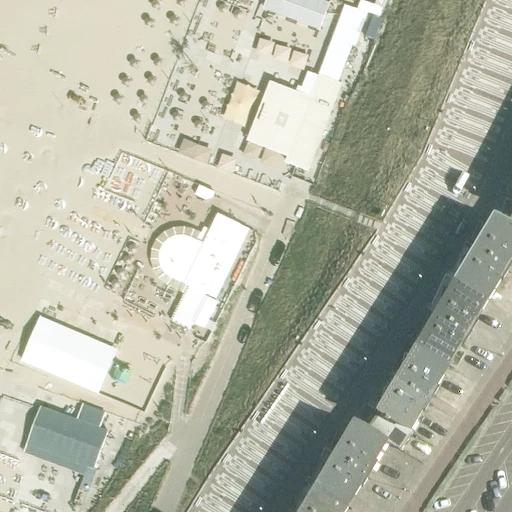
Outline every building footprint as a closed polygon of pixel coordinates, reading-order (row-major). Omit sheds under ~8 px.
[(268,0),(259,30),(275,35),(279,23),(313,33),(322,0),(268,0)] [(319,73),(348,79),(362,10),(385,15),(388,0),(377,0),(377,2),(368,0),(359,0),(358,7),(333,2),(321,61),(322,61),(319,73)] [(333,85),(283,66),(262,117),(312,137),(333,85)] [(222,117),(249,125),(260,87),(233,79),(222,117)] [(181,194),(178,209),(194,212),(197,198),(181,194)] [(511,201),(506,198),(501,212),(498,212),(497,212),(496,217),(501,219),(507,222),(511,225),(511,201)] [(501,219),(496,217),(494,216),(488,225),(474,248),(505,267),(511,255),(511,225),(507,222),(501,219)] [(210,332),(249,234),(224,222),(213,248),(196,240),(183,241),(174,243),(169,250),(165,263),(169,275),(181,287),(202,297),(190,322),(210,332)] [(455,281),(487,301),(500,280),(502,281),(503,280),(498,277),(505,267),(474,248),(455,281)] [(435,314),(466,333),(473,321),(477,323),(475,321),(487,301),(455,281),(435,314)] [(415,347),(448,367),(460,346),(463,347),(463,346),(459,344),(466,333),(435,314),(415,347)] [(21,361),(100,391),(118,345),(39,315),(21,361)] [(436,387),(448,367),(415,347),(396,380),(427,398),(434,387),(438,390),(438,389),(436,387)] [(403,429),(409,431),(421,412),(424,413),(425,412),(420,410),(427,398),(396,380),(377,412),(378,413),(384,418),(391,423),(397,426),(400,428),(403,429)] [(387,440),(386,442),(400,450),(412,434),(409,431),(403,429),(400,428),(397,426),(391,423),(384,418),(378,413),(377,412),(366,406),(360,418),(357,417),(355,422),(362,425),(368,429),(387,440)] [(106,437),(33,411),(20,448),(93,473),(106,437)] [(385,442),(386,442),(387,440),(368,429),(362,425),(355,422),(353,423),(348,431),(334,454),(365,473),(372,461),(377,464),(377,463),(374,461),(385,442)] [(315,487),(347,506),(359,486),(362,487),(363,486),(359,484),(365,473),(334,454),(315,487)] [(343,511),(347,506),(315,487),(299,511),(343,511)]
